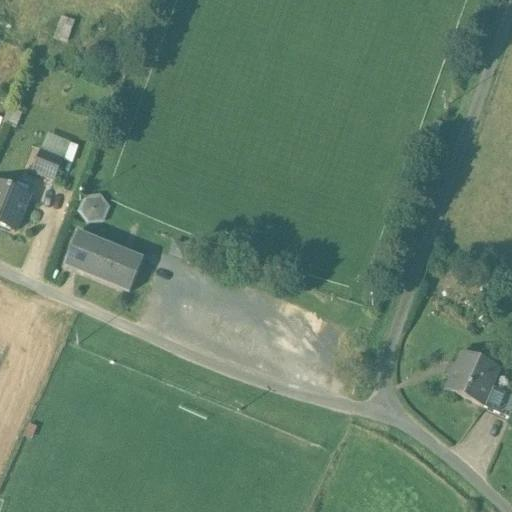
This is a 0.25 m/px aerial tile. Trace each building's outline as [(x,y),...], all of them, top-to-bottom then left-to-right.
[(61,158),(40,150),(32,171),(53,179),(61,158)] [(29,197),(0,185),(0,226),(15,232),(29,197)] [(103,225),(110,202),(84,194),(76,217),(103,225)] [(140,263),(80,238),(67,268),(127,294),(140,263)] [(505,361),(487,353),(482,364),(500,372),(505,361)] [(482,364),(461,355),(445,393),(483,409),(492,389),(500,372),(482,364)] [(511,413),(511,398),(492,389),(483,409),(509,421),(511,413)]
